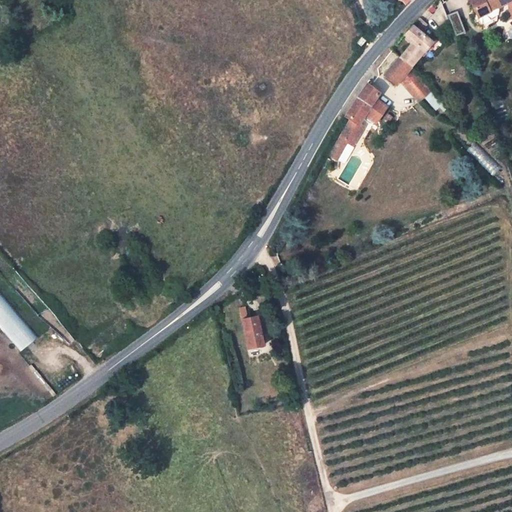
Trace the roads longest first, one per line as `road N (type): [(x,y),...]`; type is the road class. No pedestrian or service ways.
road 1 (tertiary): [(425,0),(344,98),(256,244),(214,294),(0,438)]
road 2 (track): [(330,511),(274,273),(256,244)]
